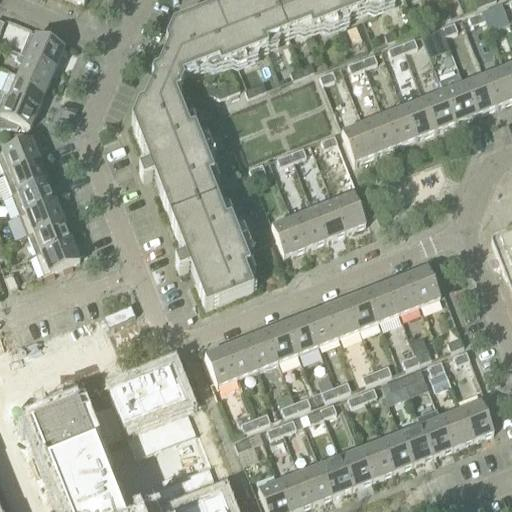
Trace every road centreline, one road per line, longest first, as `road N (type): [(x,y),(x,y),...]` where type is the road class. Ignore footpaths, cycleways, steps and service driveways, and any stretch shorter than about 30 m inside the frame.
road 1 (residential): [(137,280),(157,330),(181,341),(458,232)]
road 2 (residential): [(123,49),(85,134),(137,280)]
road 3 (unclassified): [(511,366),(458,232)]
road 4 (residential): [(76,308),(89,345),(4,377),(0,366)]
road 5 (residential): [(123,49),(7,0)]
